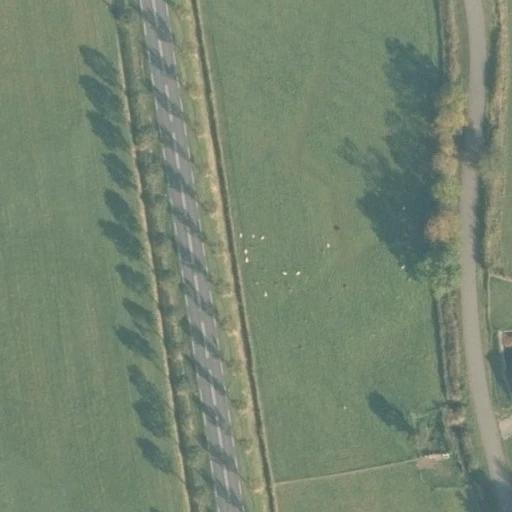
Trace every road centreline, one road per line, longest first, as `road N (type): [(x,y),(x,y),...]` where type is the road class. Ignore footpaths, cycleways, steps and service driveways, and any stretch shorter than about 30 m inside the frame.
road 1 (primary): [(232,511),(155,0)]
road 2 (unclassified): [(508,511),(475,372),(465,248),(464,0)]
